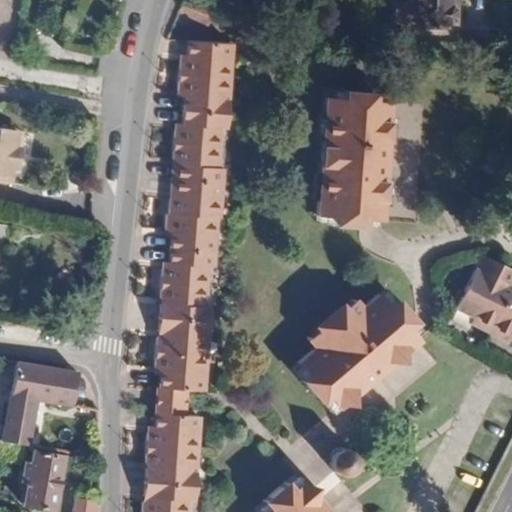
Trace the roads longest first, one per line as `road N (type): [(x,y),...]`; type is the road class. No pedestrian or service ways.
road 1 (residential): [(116,359),(155,0)]
road 2 (residential): [(102,511),(116,359)]
